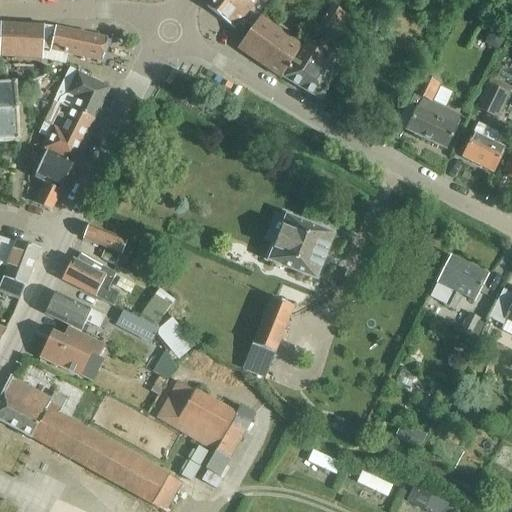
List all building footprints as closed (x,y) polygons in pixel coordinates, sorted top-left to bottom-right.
[(233,31),(257,1),(255,0),(212,0),(206,9),(233,31)] [(319,27),(332,35),(343,16),(330,8),(319,27)] [(259,19),(237,50),(279,80),(280,78),(283,80),(320,103),(341,65),(321,52),(319,55),(304,45),(302,48),(259,19)] [(0,34),(0,58),(39,61),(40,50),(41,28),(1,25),(0,34)] [(42,50),(101,63),(106,40),(52,29),(43,28),(42,50)] [(53,102),(93,120),(108,90),(76,74),(66,70),(53,102)] [(405,132),(444,151),(460,119),(430,104),(440,84),(423,75),(408,104),(417,109),(405,132)] [(0,143),(18,143),(14,86),(0,86),(0,143)] [(475,111),(496,121),(509,96),(487,86),(475,111)] [(83,143),(93,120),(53,102),(43,125),(49,127),(83,143)] [(71,166),(83,143),(49,127),(43,125),(38,136),(46,140),(41,152),(71,166)] [(493,146),(498,137),(478,127),(474,136),(473,136),(461,160),(491,175),(503,151),(493,146)] [(49,212),(71,166),(41,152),(39,156),(43,158),(34,180),(43,184),(33,206),(49,212)] [(511,152),(502,173),(511,178),(511,152)] [(284,269),(313,281),(331,237),(286,218),(268,261),(284,269)] [(81,240),(102,248),(121,255),(126,242),(87,226),(81,240)] [(324,260),(335,263),(342,241),(331,238),(324,260)] [(0,240),(0,266),(6,269),(0,283),(0,293),(18,300),(21,295),(38,251),(15,243),(14,246),(0,240)] [(71,261),(60,281),(111,308),(118,295),(109,290),(101,286),(104,278),(113,282),(116,275),(108,270),(96,263),(80,254),(75,263),(71,261)] [(460,297),(472,304),(486,277),(450,258),(437,285),(450,292),(442,306),(453,311),(460,297)] [(511,296),(503,292),(488,320),(502,327),(506,321),(511,324),(511,296)] [(54,293),(44,314),(80,333),(84,324),(96,330),(97,329),(102,318),(54,293)] [(251,346),(273,355),(292,308),(270,299),(251,346)] [(146,304),(135,321),(151,329),(162,314),(146,304)] [(458,333),(470,339),(480,318),(468,313),(458,333)] [(120,314),(115,325),(149,342),(154,331),(151,329),(135,321),(120,314)] [(98,357),(103,346),(67,328),(62,339),(52,334),(40,358),(79,377),(90,353),(98,357)] [(415,383),(424,366),(403,355),(394,373),(415,383)] [(139,408),(147,413),(166,381),(158,377),(139,408)] [(53,394),(50,400),(10,378),(0,398),(0,422),(161,511),(164,511),(180,483),(58,415),(65,401),(53,394)] [(102,398),(119,406),(126,392),(109,383),(102,398)] [(241,406),(236,416),(177,383),(157,419),(215,452),(205,469),(220,478),(255,414),(241,406)] [(381,393),(369,417),(384,423),(396,400),(381,393)] [(342,468),(347,450),(317,441),(313,453),(322,456),(321,461),(342,468)] [(393,487),(399,475),(366,460),(360,473),(393,487)] [(415,511),(418,511),(434,511),(437,503),(418,498),(415,511)]
